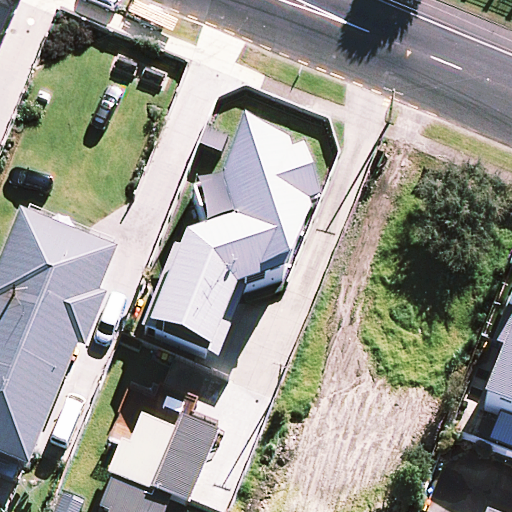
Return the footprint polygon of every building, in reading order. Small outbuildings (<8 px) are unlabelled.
[(222,349),(248,288),(299,270),(324,211),(321,204),(335,199),(331,186),(318,147),(304,152),(301,143),(258,121),(233,178),(246,219),(198,235),(161,324),(222,349)] [(119,268),(22,225),(0,273),(0,466),(25,477),(119,268)] [(484,411),(511,420),(511,299),(503,325),(495,347),(505,351),(484,411)] [(373,511),(397,455),(414,462),(437,401),(387,382),(365,438),(307,414),(267,511),(373,511)] [(165,511),(168,505),(186,511),(189,511),(217,436),(179,422),(174,435),(140,422),(132,446),(123,443),(97,511),(165,511)]
